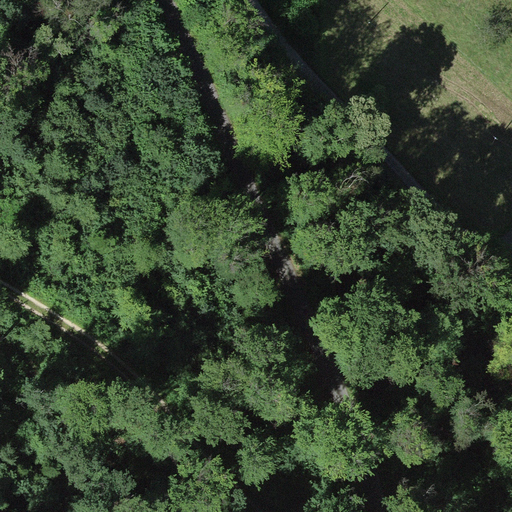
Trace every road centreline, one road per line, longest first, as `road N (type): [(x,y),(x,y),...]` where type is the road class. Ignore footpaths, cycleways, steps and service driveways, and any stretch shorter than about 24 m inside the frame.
road 1 (track): [(378,511),(367,460),(248,172),(162,0)]
road 2 (track): [(511,316),(259,0)]
road 3 (track): [(0,289),(118,360),(252,511)]
